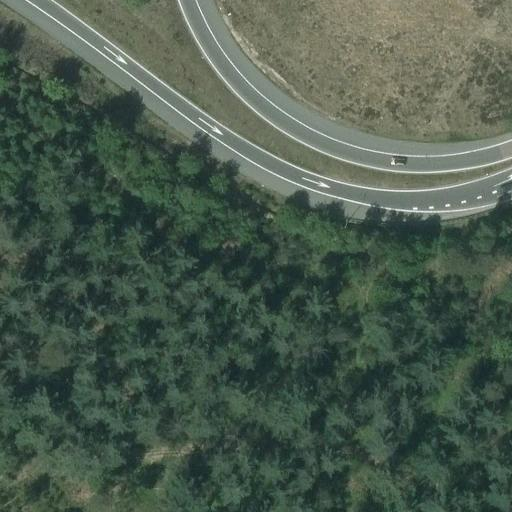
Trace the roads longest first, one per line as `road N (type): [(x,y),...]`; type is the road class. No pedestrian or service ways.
road 1 (motorway): [(34,0),(194,123),(319,192),(431,205),(511,183)]
road 2 (motorway): [(511,148),(445,164),(400,164),(307,139),(240,87),(187,0)]
